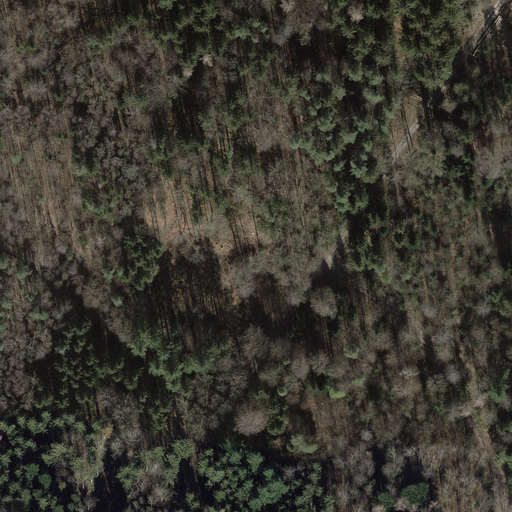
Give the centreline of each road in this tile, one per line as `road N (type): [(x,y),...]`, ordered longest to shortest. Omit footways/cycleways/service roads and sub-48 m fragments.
road 1 (track): [(202,453),(210,426),(499,0)]
road 2 (track): [(323,263),(408,319),(439,358),(499,473),(503,511)]
road 3 (track): [(0,243),(170,383),(202,453)]
